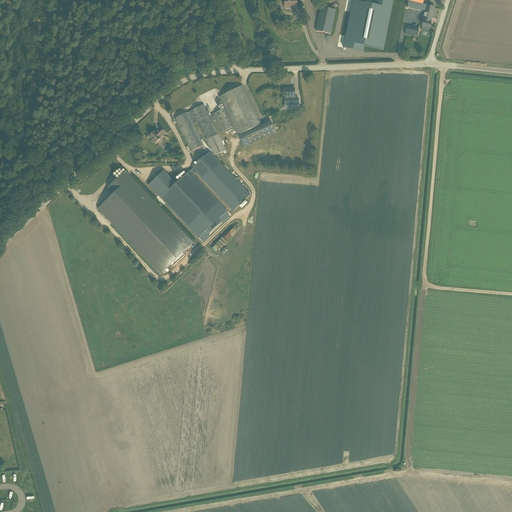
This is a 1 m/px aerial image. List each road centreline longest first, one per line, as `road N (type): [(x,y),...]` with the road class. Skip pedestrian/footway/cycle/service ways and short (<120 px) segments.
road 1 (unclassified): [(0,246),(187,78),(431,64)]
road 2 (track): [(443,65),(425,283),(511,294)]
